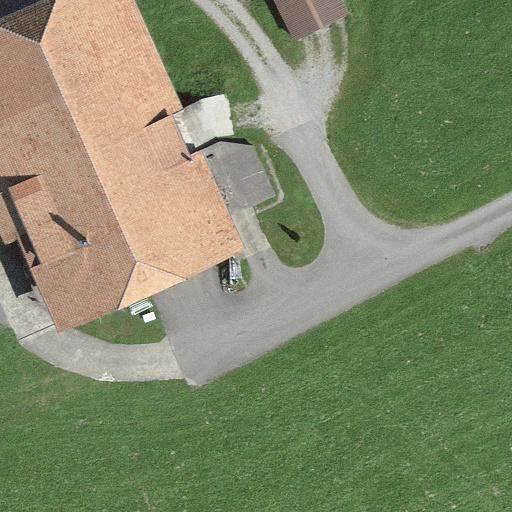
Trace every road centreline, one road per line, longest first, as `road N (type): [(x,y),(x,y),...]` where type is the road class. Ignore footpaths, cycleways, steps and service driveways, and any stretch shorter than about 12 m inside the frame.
road 1 (unclassified): [(511,194),(187,363)]
road 2 (track): [(188,0),(232,38),(370,270)]
